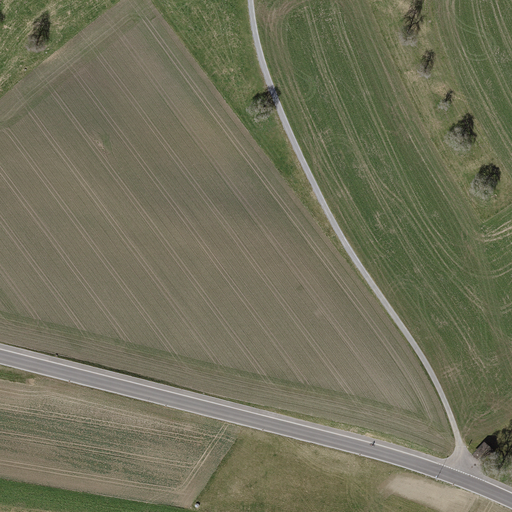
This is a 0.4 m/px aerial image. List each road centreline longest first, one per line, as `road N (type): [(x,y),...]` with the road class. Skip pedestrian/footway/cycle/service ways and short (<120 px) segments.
road 1 (residential): [(511,502),(386,454),(0,357)]
road 2 (track): [(252,0),(256,39),(293,141),(449,411),(459,467)]
